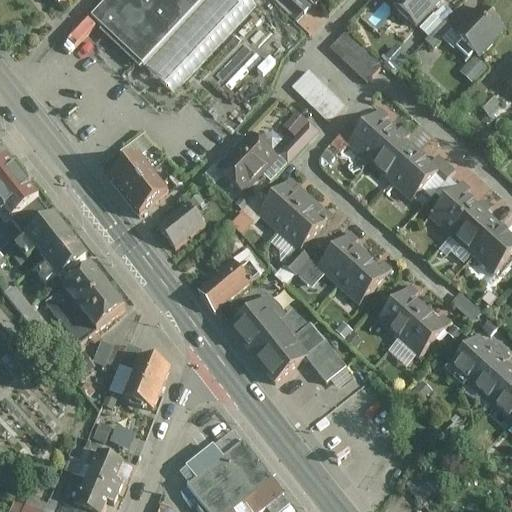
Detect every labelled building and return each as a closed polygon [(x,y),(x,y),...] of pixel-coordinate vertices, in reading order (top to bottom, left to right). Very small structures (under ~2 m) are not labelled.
[(207,0),(109,0),(90,20),(102,31),(98,34),(139,72),(207,0)] [(303,0),(314,9),(322,0),(303,0)] [(414,32),(442,0),(397,0),(389,9),(414,32)] [(474,61),(500,32),(476,9),(449,39),(474,61)] [(431,15),(419,30),(430,38),(441,23),(431,15)] [(66,38),(77,47),(95,26),(85,17),(66,38)] [(431,51),(449,32),(442,25),(424,44),(431,51)] [(381,70),(344,34),(327,52),(364,88),(381,70)] [(511,96),(511,70),(499,85),(511,96)] [(343,110),(306,75),(289,94),(326,128),(343,110)] [(485,94),(478,87),(462,104),(469,110),(485,94)] [(345,146),(367,168),(397,138),(375,116),(345,146)] [(287,168),(316,136),(306,126),(276,159),(287,168)] [(242,199),(275,163),(247,137),(214,173),(242,199)] [(418,158),(397,138),(367,168),(387,189),(418,158)] [(439,180),(418,158),(387,189),(409,210),(439,180)] [(137,159),(110,181),(139,219),(168,197),(137,159)] [(40,198),(9,161),(0,168),(0,215),(8,225),(40,198)] [(253,218),(274,238),(309,201),(288,181),(253,218)] [(426,222),(447,242),(477,211),(456,190),(426,222)] [(309,201),(274,238),(295,258),(330,221),(309,201)] [(177,253),(207,229),(188,206),(158,230),(177,253)] [(500,232),(477,211),(447,242),(470,264),(500,232)] [(34,259),(39,266),(70,242),(53,221),(10,256),(21,269),(34,259)] [(511,259),(511,243),(500,232),(470,264),(490,283),(511,259)] [(314,273),(335,293),(365,260),(344,241),(314,273)] [(70,242),(39,266),(45,274),(36,280),(45,291),(53,284),(56,288),(87,264),(70,242)] [(365,260),(335,293),(356,312),(386,279),(365,260)] [(218,313),(248,288),(231,267),(200,292),(218,313)] [(44,307),(61,329),(109,292),(92,270),(44,307)] [(127,315),(109,292),(61,329),(79,352),(127,315)] [(374,328),(394,346),(424,313),(404,295),(374,328)] [(267,299),(225,333),(270,387),(300,363),(323,389),(343,374),(308,330),(290,315),(284,319),(267,299)] [(424,313),(394,346),(415,365),(445,332),(424,313)] [(447,373),(467,393),(503,357),(487,344),(484,348),(477,343),(447,373)] [(116,367),(121,349),(100,344),(96,362),(116,367)] [(503,357),(467,393),(488,413),(511,388),(511,374),(504,368),(510,362),(503,357)] [(154,414),(169,372),(138,361),(123,403),(154,414)] [(511,388),(488,413),(511,434),(511,432),(511,388)] [(127,451),(133,434),(100,423),(95,440),(127,451)] [(253,511),(278,492),(243,448),(187,493),(201,511),(253,511)] [(98,456),(86,486),(111,496),(123,466),(98,456)] [(104,511),(111,496),(86,486),(75,511),(104,511)] [(511,511),(511,503),(509,504),(503,510),(502,511),(511,511)]
